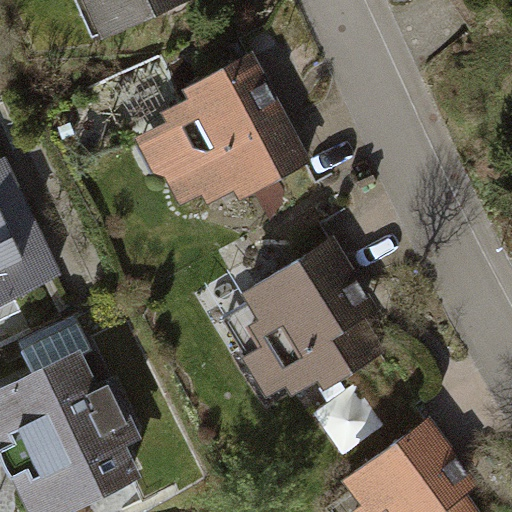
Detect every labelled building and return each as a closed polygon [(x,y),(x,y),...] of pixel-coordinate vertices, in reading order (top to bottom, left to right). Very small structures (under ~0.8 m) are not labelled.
[(205,0),(65,0),(86,51),(206,3),(205,0)] [(287,115),(255,57),(182,95),(188,105),(163,117),(167,126),(139,140),(156,173),(164,176),(180,207),(200,196),(206,207),(236,191),(242,202),(313,163),(287,115)] [(0,159),(0,295),(51,272),(0,159)] [(372,298),(339,243),(247,299),(255,312),(230,326),(273,395),(285,388),(292,399),(301,393),(307,402),(401,345),(372,298)] [(72,511),(130,488),(76,360),(0,391),(0,471),(17,511),(72,511)] [(457,464),(460,460),(432,421),(341,486),(358,510),(354,511),(474,511),(466,501),(478,493),(457,464)]
